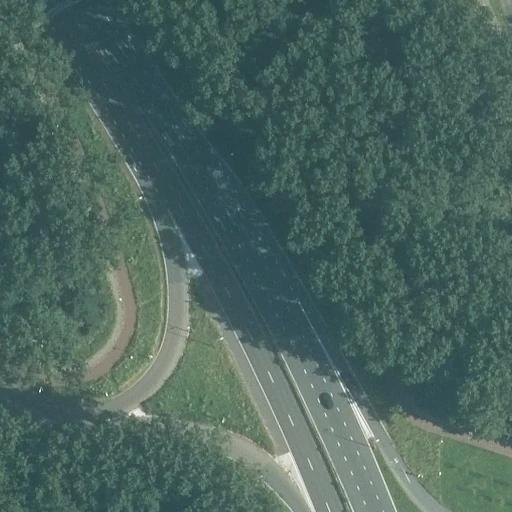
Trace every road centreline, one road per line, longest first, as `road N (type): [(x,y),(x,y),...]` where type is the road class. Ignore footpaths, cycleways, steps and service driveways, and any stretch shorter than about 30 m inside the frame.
road 1 (secondary): [(281,311),(213,186),(89,0)]
road 2 (secondary): [(177,203),(265,364),(329,511)]
road 3 (secondary): [(177,203),(177,337),(158,376),(123,404),(76,423)]
road 4 (secondary): [(76,423),(162,429),(235,447),(316,511)]
road 5 (secondary): [(441,511),(281,311)]
road 6 (secondary): [(47,0),(177,203)]
road 7 (secondary): [(375,511),(281,311)]
